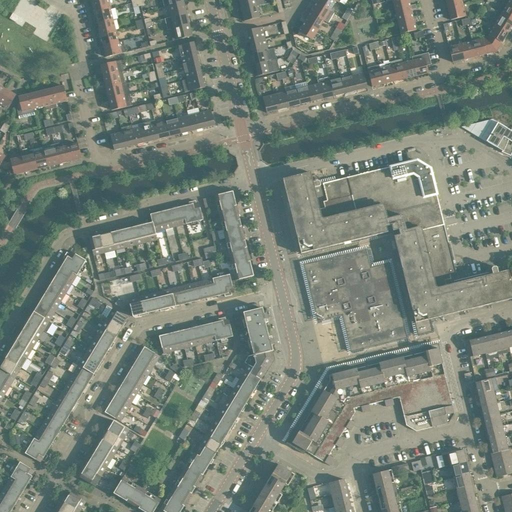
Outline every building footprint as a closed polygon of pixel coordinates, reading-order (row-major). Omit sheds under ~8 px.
[(95,12),(110,9),(108,0),(97,0),(93,1),(95,12)] [(255,0),(239,0),(242,10),(257,6),(255,0)] [(290,0),(287,0),(283,1),(285,9),(292,7),(290,0)] [(335,0),(318,0),(317,0),(311,0),(311,1),(316,4),(317,2),(330,10),(336,0),(335,0)] [(411,7),(410,6),(408,0),(392,0),(396,11),(411,7)] [(461,0),(445,0),(448,8),(463,5),(461,0)] [(184,2),(169,6),(172,17),(187,13),(184,2)] [(316,4),(312,10),(307,7),(305,11),(310,13),(311,12),(324,20),(330,10),(317,2),(316,4)] [(511,8),(507,5),(503,2),(497,12),(511,21),(511,8)] [(411,9),(416,8),(415,4),(410,6),(411,7),(396,11),(398,22),(413,18),(413,17),(411,9)] [(451,20),(466,16),(463,5),(448,8),(451,20)] [(245,21),(260,17),(257,6),(242,10),(245,21)] [(98,23),(113,20),(110,9),(95,12),(98,23)] [(306,20),(301,17),(299,20),(304,23),(305,22),(318,30),(324,20),(311,12),(310,13),(306,20)] [(511,26),(511,21),(497,12),(491,22),(495,24),(508,32),(511,26)] [(187,13),(172,17),(174,28),(189,24),(187,13)] [(414,20),(419,19),(418,15),(413,17),(413,18),(398,22),(401,33),(416,30),(414,20)] [(101,34),(116,31),(113,20),(98,23),(101,34)] [(340,21),(336,27),(341,30),(345,24),(340,21)] [(304,23),(300,29),(296,27),(292,28),(293,35),(297,34),(299,32),(312,40),(318,30),(305,22),(304,23)] [(172,41),(192,36),(189,24),(174,28),(169,29),(172,41)] [(495,24),(487,38),(497,51),(508,32),(495,24)] [(262,27),(247,31),(250,42),(265,39),(262,27)] [(104,45),(119,42),(116,31),(101,34),(104,45)] [(423,31),(414,33),(415,39),(424,37),(423,31)] [(472,42),(475,57),(497,51),(487,38),(472,42)] [(265,39),(250,42),(253,53),(268,50),(265,39)] [(106,57),(126,52),(124,41),(119,42),(104,45),(106,57)] [(194,42),(179,46),(182,57),(197,54),(194,42)] [(475,57),(472,42),(461,44),(464,59),(475,57)] [(449,47),(453,62),(464,59),(461,44),(449,47)] [(268,50),(253,53),(255,65),(270,61),(268,50)] [(429,53),(412,57),(413,61),(417,76),(428,73),(427,66),(431,64),(429,53)] [(197,54),(182,57),(184,68),(199,65),(197,54)] [(402,63),(401,59),(390,62),(395,81),(406,78),(402,63)] [(121,60),(101,65),(103,77),(123,72),(124,72),(121,60)] [(258,76),(273,72),(270,61),(255,65),(258,76)] [(413,61),(402,63),(406,78),(417,76),(413,61)] [(158,75),(164,73),(161,62),(155,64),(158,75)] [(379,65),(384,84),(395,81),(390,62),(379,65)] [(199,65),(184,68),(187,80),(202,76),(199,65)] [(367,68),(372,87),(384,84),(379,65),(367,68)] [(126,83),(123,72),(103,77),(106,88),(126,83)] [(367,88),(364,73),(352,76),(356,91),(367,88)] [(186,92),(205,87),(202,76),(187,80),(183,80),(186,92)] [(341,78),(345,93),(356,91),(352,76),(341,78)] [(318,80),(319,84),(323,99),(334,96),(330,81),(329,77),(318,80)] [(165,78),(159,79),(161,86),(167,84),(168,84),(166,78),(165,78)] [(330,81),(334,96),(345,93),(341,78),(330,81)] [(127,83),(126,83),(106,88),(109,99),(130,94),(127,83)] [(308,87),(311,102),(323,99),(319,84),(308,87)] [(67,101),(64,86),(52,88),(56,103),(67,101)] [(297,89),(300,104),(311,102),(308,87),(297,89)] [(57,107),(56,103),(52,88),(41,91),(45,106),(46,110),(57,107)] [(0,103),(8,108),(16,95),(6,89),(0,98),(0,103)] [(286,92),(289,107),(300,104),(297,89),(286,92)] [(34,109),(45,106),(41,91),(30,94),(34,109)] [(275,95),(278,110),(289,107),(286,92),(275,95)] [(19,97),(21,108),(18,109),(20,119),(35,115),(34,109),(30,94),(19,97)] [(112,110),(132,105),(130,94),(109,99),(112,110)] [(263,98),(267,113),(278,110),(275,95),(263,98)] [(128,109),(130,115),(141,112),(139,106),(128,109)] [(215,125),(211,110),(200,113),(203,128),(215,125)] [(203,128),(200,113),(189,116),(192,131),(203,128)] [(192,131),(189,116),(177,119),(181,134),(192,131)] [(181,134),(177,119),(166,121),(170,136),(181,134)] [(511,128),(511,131),(508,129),(507,128),(499,124),(500,123),(493,119),(461,127),(492,145),(492,144),(496,147),(497,148),(497,147),(503,151),(502,151),(502,152),(511,156),(511,153),(511,128)] [(159,139),(155,124),(154,120),(143,123),(144,127),(148,142),(159,139)] [(170,136),(166,121),(155,124),(159,139),(170,136)] [(137,145),(133,130),(132,125),(121,127),(122,132),(126,147),(137,145)] [(148,142),(144,127),(133,130),(137,145),(148,142)] [(111,135),(114,150),(126,147),(122,132),(111,135)] [(70,161),(66,146),(65,141),(54,144),(59,164),(70,161)] [(82,158),(78,143),(66,146),(70,161),(82,158)] [(43,147),(48,166),(59,164),(54,144),(43,147)] [(32,150),(37,169),(48,166),(43,147),(32,150)] [(21,152),(22,157),(26,172),(37,169),(32,150),(21,152)] [(13,168),(14,175),(26,172),(22,157),(11,160),(11,161),(7,162),(6,169),(13,168)] [(450,249),(444,225),(440,205),(431,168),(417,160),(347,177),(323,183),(327,200),(323,201),(325,208),(320,209),(319,204),(321,203),(321,200),(318,201),(315,188),(319,187),(320,187),(321,185),(320,182),(318,181),(317,178),(312,179),(311,172),(283,179),(285,189),(301,252),(302,252),(302,251),(310,249),(313,248),(313,249),(320,247),(321,245),(325,244),(325,246),(326,246),(326,245),(329,243),(337,241),(337,243),(338,243),(338,242),(350,239),(350,240),(351,240),(351,239),(357,238),(367,236),(392,229),(393,231),(395,230),(396,235),(395,236),(396,237),(402,261),(450,249)] [(236,280),(254,276),(233,191),(215,196),(236,280)] [(197,221),(203,220),(199,202),(196,203),(196,200),(189,202),(189,205),(182,206),(186,224),(191,223),(192,226),(198,225),(197,221)] [(186,224),(182,206),(172,209),(176,226),(186,224)] [(161,211),(166,229),(176,226),(172,209),(161,211)] [(150,214),(152,222),(153,222),(155,232),(155,231),(166,229),(161,211),(150,214)] [(152,222),(147,224),(146,222),(142,223),(146,242),(157,240),(155,231),(155,232),(153,222),(152,222)] [(137,224),(138,226),(132,227),(136,245),(146,242),(142,223),(137,224)] [(126,229),(125,227),(121,229),(125,248),(136,245),(132,227),(126,229)] [(116,230),(117,231),(111,233),(115,250),(125,248),(121,229),(116,230)] [(105,234),(104,233),(100,234),(105,253),(115,250),(111,233),(105,234)] [(95,235),(96,236),(89,238),(94,255),(105,253),(100,234),(95,235)] [(206,258),(217,256),(215,246),(203,249),(206,258)] [(80,271),(83,273),(86,267),(83,265),(86,260),(71,251),(69,253),(67,252),(63,258),(66,259),(62,266),(77,275),(80,271)] [(363,253),(362,251),(353,253),(350,255),(345,256),(342,256),(327,260),(326,261),(320,263),(318,262),(309,264),(305,269),(309,283),(308,283),(308,284),(309,284),(312,296),(315,308),(315,307),(317,318),(320,320),(342,314),(345,326),(345,327),(351,351),(407,338),(403,323),(401,320),(400,314),(401,313),(401,312),(400,312),(397,310),(397,307),(397,301),(398,301),(397,299),(395,299),(395,297),(393,297),(392,293),(394,293),(393,290),(395,290),(395,288),(393,282),(391,277),(392,276),(391,276),(388,264),(389,264),(370,268),(367,254),(365,254),(363,253)] [(456,273),(452,254),(403,266),(409,289),(410,288),(410,290),(410,292),(411,298),(415,313),(417,314),(419,321),(417,321),(416,321),(417,322),(416,322),(419,335),(433,331),(430,319),(511,298),(511,286),(508,270),(504,271),(503,268),(500,269),(501,272),(498,273),(497,268),(495,266),(495,267),(492,267),(491,269),(492,274),(446,285),(445,280),(451,279),(450,275),(456,273)] [(56,275),(72,284),(77,275),(62,266),(56,275)] [(132,273),(130,267),(120,269),(121,275),(132,273)] [(231,292),(234,292),(230,274),(224,276),(223,272),(217,274),(218,277),(213,278),(217,296),(225,294),(225,297),(232,295),(231,292)] [(51,284),(66,293),(72,284),(56,275),(51,284)] [(203,281),(207,298),(217,296),(213,278),(203,281)] [(192,284),(196,301),(207,298),(203,281),(192,284)] [(251,287),(250,281),(243,283),(244,289),(251,287)] [(45,293),(60,303),(66,293),(51,284),(45,293)] [(182,286),(186,304),(196,301),(192,284),(182,286)] [(171,289),(175,306),(186,304),(182,286),(171,289)] [(170,309),(169,308),(175,306),(171,289),(160,291),(165,310),(170,309)] [(160,310),(161,311),(165,310),(160,291),(150,294),(154,311),(160,310)] [(39,303),(55,312),(60,303),(45,293),(39,303)] [(149,314),(148,313),(154,311),(150,294),(140,296),(144,315),(149,314)] [(133,316),(139,315),(140,316),(144,315),(140,296),(129,299),(133,316)] [(98,300),(93,297),(87,306),(93,309),(98,300)] [(34,312),(49,321),(55,312),(39,303),(34,312)] [(126,324),(125,323),(128,318),(107,305),(101,315),(107,318),(124,328),(126,324)] [(271,351),(273,351),(271,345),(274,344),(272,339),(270,339),(265,319),(267,319),(266,313),(264,314),(262,308),(243,312),(254,355),(271,351)] [(49,321),(34,312),(31,317),(29,316),(27,320),(44,330),(47,333),(53,323),(49,321)] [(229,319),(226,320),(225,317),(218,319),(219,321),(212,323),(216,340),(221,339),(222,343),(228,341),(227,338),(233,336),(229,319)] [(120,331),(121,332),(124,328),(107,318),(101,327),(117,337),(120,331)] [(24,324),(26,325),(23,330),(38,340),(44,330),(27,320),(24,324)] [(216,340),(212,323),(201,326),(206,343),(216,340)] [(191,328),(195,346),(206,343),(201,326),(191,328)] [(115,343),(113,342),(117,337),(101,327),(96,337),(112,347),(115,343)] [(195,346),(191,328),(180,331),(185,348),(195,346)] [(19,336),(18,335),(16,339),(33,349),(38,340),(23,330),(19,336)] [(170,333),(174,351),(185,348),(180,331),(170,333)] [(493,335),(498,357),(510,354),(509,349),(505,332),(493,335)] [(159,336),(164,353),(174,351),(170,333),(159,336)] [(481,338),(486,355),(487,361),(499,358),(498,357),(493,335),(481,338)] [(109,350),(110,351),(112,347),(96,337),(90,346),(105,355),(109,350)] [(469,341),(473,358),(486,355),(481,338),(469,341)] [(13,343),(15,344),(11,349),(27,358),(33,349),(16,339),(13,343)] [(306,451),(312,455),(319,459),(322,460),(330,465),(334,458),(329,455),(335,445),(340,448),(345,441),(339,438),(346,427),(351,430),(355,423),(350,420),(355,412),(354,408),(361,406),(363,412),(371,410),(369,404),(384,400),(386,406),(394,404),(392,399),(399,397),(406,425),(416,431),(417,431),(427,428),(437,426),(438,426),(438,425),(448,423),(455,413),(454,412),(452,406),(453,406),(452,405),(450,397),(448,389),(446,380),(444,372),(442,364),(437,344),(329,371),(285,442),(304,454),(306,451)] [(104,361),(102,360),(105,355),(90,346),(84,355),(101,365),(104,361)] [(160,356),(144,347),(139,356),(154,366),(160,356)] [(8,354),(7,353),(4,357),(21,368),(27,358),(11,349),(8,354)] [(254,355),(248,356),(247,358),(266,370),(273,358),(271,351),(254,355)] [(97,368),(99,369),(101,365),(84,355),(79,364),(94,374),(97,368)] [(133,366),(148,375),(154,366),(139,356),(133,366)] [(2,361),(3,362),(0,367),(16,377),(21,368),(4,357),(2,361)] [(244,362),(248,365),(245,370),(260,379),(266,370),(247,358),(244,362)] [(94,374),(79,364),(73,374),(89,383),(94,374)] [(128,375),(143,384),(148,375),(133,366),(128,375)] [(16,377),(0,367),(0,379),(10,386),(16,377)] [(259,385),(257,385),(260,379),(245,370),(240,379),(256,389),(259,385)] [(464,374),(466,381),(472,380),(470,372),(464,374)] [(89,383),(73,374),(68,383),(83,392),(89,383)] [(143,384),(128,375),(122,384),(137,393),(143,384)] [(0,392),(4,395),(10,386),(0,379),(0,392)] [(253,392),(254,393),(256,389),(240,379),(234,388),(234,389),(249,398),(253,392)] [(490,379),(475,382),(476,387),(474,387),(476,395),(493,391),(490,379)] [(83,392),(68,383),(62,392),(77,401),(83,392)] [(137,393),(122,384),(116,393),(132,403),(137,393)] [(209,386),(206,391),(212,394),(215,389),(209,386)] [(247,404),(246,403),(249,398),(234,389),(233,391),(228,398),(245,408),(247,404)] [(478,403),(480,402),(481,406),(496,402),(493,391),(476,395),(478,403)] [(56,401),(72,411),(77,401),(62,392),(56,401)] [(132,403),(116,393),(111,403),(126,412),(132,403)] [(198,404),(202,407),(205,402),(206,403),(209,399),(204,396),(198,404)] [(45,398),(42,403),(50,409),(51,407),(52,408),(51,411),(66,420),(72,411),(56,401),(53,407),(52,406),(53,403),(45,398)] [(241,411),(243,412),(245,408),(228,398),(223,407),(238,416),(241,411)] [(482,410),(480,411),(482,418),(499,414),(496,402),(481,406),(482,410)] [(105,412),(120,421),(126,412),(111,403),(105,412)] [(236,422),(235,422),(238,416),(223,407),(217,416),(234,426),(236,422)] [(45,420),(61,429),(66,420),(51,411),(45,420)] [(484,426),(486,426),(487,430),(502,426),(499,414),(482,418),(484,426)] [(230,429),(232,430),(234,426),(217,416),(212,426),(227,435),(230,429)] [(61,429),(45,420),(40,429),(55,438),(61,429)] [(129,430),(114,420),(110,426),(109,425),(107,429),(124,439),(129,430)] [(225,441),(224,440),(227,435),(212,426),(206,435),(223,445),(225,441)] [(488,434),(486,434),(488,442),(505,437),(502,426),(487,430),(488,434)] [(34,438),(50,448),(55,438),(40,429),(34,438)] [(104,433),(106,434),(103,439),(118,449),(124,439),(107,429),(104,433)] [(219,448),(220,449),(223,445),(206,435),(200,444),(216,453),(219,448)] [(491,449),(492,452),(492,453),(508,449),(508,448),(505,437),(488,442),(490,449),(491,449)] [(32,442),(29,440),(25,446),(28,448),(25,453),(41,462),(42,460),(44,461),(48,455),(46,454),(50,448),(34,438),(32,442)] [(99,445),(98,444),(96,448),(112,458),(118,449),(103,439),(99,445)] [(210,463),(211,464),(214,460),(212,459),(216,453),(200,444),(195,453),(210,463)] [(93,452),(95,452),(91,458),(107,467),(112,458),(96,448),(93,452)] [(492,452),(490,453),(494,465),(511,460),(511,458),(509,448),(508,448),(508,449),(492,453),(492,452)] [(464,454),(463,450),(448,453),(449,460),(443,461),(445,467),(451,466),(468,461),(466,454),(464,454)] [(195,453),(194,453),(160,509),(165,511),(180,511),(210,463),(195,453)] [(88,463),(87,462),(84,466),(101,476),(107,467),(91,458),(88,463)] [(420,460),(411,462),(414,471),(420,469),(422,469),(420,460)] [(497,477),(511,473),(511,460),(494,465),(497,477)] [(468,469),(470,469),(468,461),(451,466),(453,477),(469,473),(468,469)] [(33,481),(36,475),(34,473),(35,471),(20,462),(17,467),(14,465),(10,471),(14,472),(11,476),(27,486),(30,479),(33,481)] [(407,463),(391,467),(391,469),(392,473),(409,469),(407,463)] [(295,474),(278,464),(272,474),(271,474),(267,482),(267,483),(251,508),(248,511),(271,511),(282,495),(279,493),(285,483),(288,485),(295,474)] [(82,470),(83,471),(80,477),(95,486),(101,476),(84,466),(82,470)] [(401,511),(392,473),(391,469),(372,474),(375,486),(381,510),(381,511),(401,511)] [(472,477),(470,477),(469,473),(453,477),(456,489),(474,485),(472,477)] [(6,486),(21,495),(27,486),(11,476),(6,486)] [(153,511),(161,500),(123,477),(114,493),(145,511),(153,511)] [(347,483),(345,483),(344,479),(328,483),(331,495),(349,491),(347,483)] [(474,493),(475,492),(474,485),(456,489),(459,501),(475,497),(474,493)] [(21,495),(6,486),(0,494),(15,504),(21,495)] [(427,496),(434,495),(432,488),(426,490),(427,496)] [(349,499),(350,498),(349,491),(331,495),(334,507),(350,503),(349,499)] [(86,502),(70,492),(67,498),(66,497),(63,501),(80,511),(86,502)] [(511,493),(501,496),(504,508),(511,506),(511,493)] [(0,507),(7,511),(10,511),(15,504),(0,494),(0,507)] [(477,500),(476,501),(475,497),(459,501),(462,511),(463,511),(479,508),(477,500)] [(61,505),(62,506),(59,511),(60,511),(79,511),(80,511),(63,501),(61,505)] [(353,511),(352,506),(351,507),(350,503),(334,507),(335,511),(353,511)]
